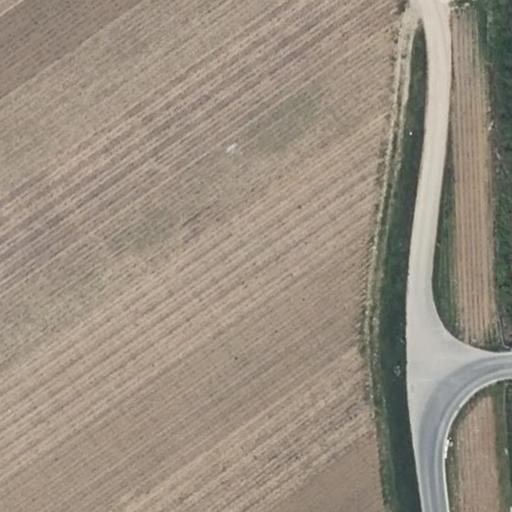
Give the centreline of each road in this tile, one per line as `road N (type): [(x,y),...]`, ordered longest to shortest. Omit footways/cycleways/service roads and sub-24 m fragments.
road 1 (unclassified): [(432,0),(443,46),(420,297),(433,355),(453,391)]
road 2 (tertiary): [(434,511),(429,445),(453,391)]
